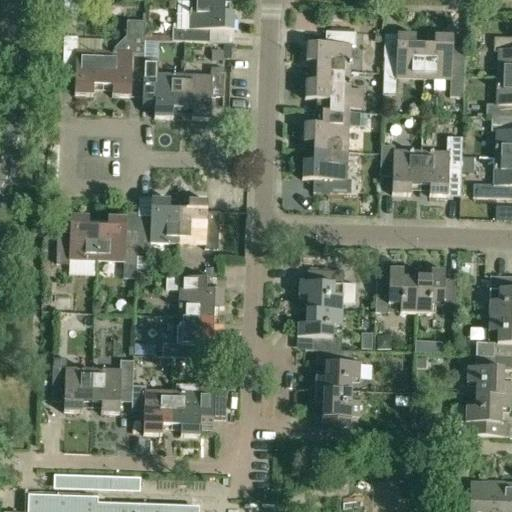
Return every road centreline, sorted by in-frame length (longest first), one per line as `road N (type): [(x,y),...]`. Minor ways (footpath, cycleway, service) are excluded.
road 1 (residential): [(34,459),(237,464),(246,441),(257,241),(265,229)]
road 2 (residential): [(511,238),(265,229)]
road 3 (residential): [(130,157),(131,128),(65,127),(63,187),(130,189)]
road 4 (tertiary): [(0,176),(27,0)]
road 5 (residential): [(267,163),(270,0)]
road 6 (residential): [(267,163),(130,157)]
